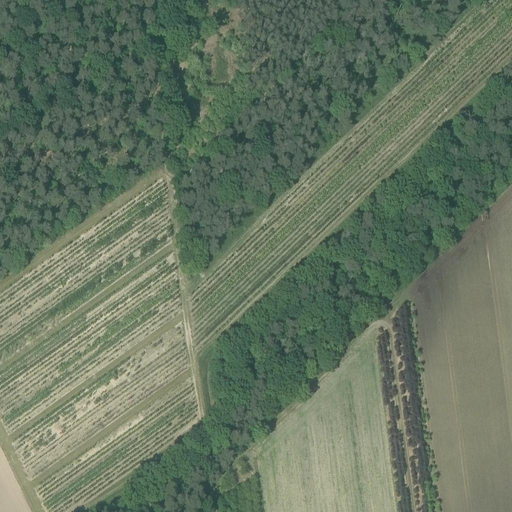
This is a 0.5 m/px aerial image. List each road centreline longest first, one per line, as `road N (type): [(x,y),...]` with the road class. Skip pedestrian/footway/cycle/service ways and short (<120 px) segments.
road 1 (track): [(363,0),(181,178),(166,171),(149,0)]
road 2 (track): [(84,511),(208,424),(171,177)]
